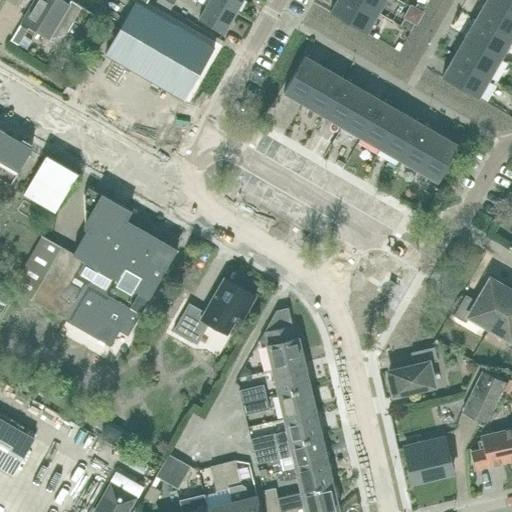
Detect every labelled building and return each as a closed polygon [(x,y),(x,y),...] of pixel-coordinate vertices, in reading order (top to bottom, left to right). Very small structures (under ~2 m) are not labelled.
[(61,0),(33,0),(21,22),(48,38),(49,37),(60,43),(81,7),(69,0),(67,3),(61,0)] [(172,0),(156,0),(153,5),(170,15),(178,3),(172,0)] [(215,0),(195,0),(206,6),(198,19),(223,34),(236,12),(215,0)] [(215,0),(236,12),(242,0),(215,0)] [(367,34),(378,14),(353,0),(337,0),(330,13),(367,34)] [(353,0),(378,14),(386,0),(353,0)] [(511,40),(511,14),(487,0),(486,0),(475,19),(511,40)] [(511,0),(487,0),(511,14),(511,0)] [(184,101),(215,49),(135,1),(134,3),(118,32),(105,54),(184,101)] [(403,18),(416,25),(423,14),(410,7),(403,18)] [(91,14),(76,40),(85,45),(100,19),(91,14)] [(501,60),(511,40),(475,19),(464,39),(501,60)] [(20,25),(10,41),(18,46),(28,30),(20,25)] [(490,79),(501,60),(464,39),(453,58),(490,79)] [(303,105),(324,68),(305,57),(284,93),(303,105)] [(479,99),(490,79),(453,58),(442,78),(479,99)] [(323,116),(344,79),(324,68),(303,105),(323,116)] [(342,127),(363,90),(344,79),(323,116),(342,127)] [(362,138),(383,102),(363,90),(342,127),(362,138)] [(381,149),(402,113),(383,102),(362,138),(381,149)] [(400,160),(421,124),(402,113),(381,149),(400,160)] [(420,172),(441,135),(421,124),(400,160),(420,172)] [(31,148),(3,132),(3,131),(0,128),(0,179),(10,185),(31,148)] [(441,135),(420,172),(439,183),(460,146),(441,135)] [(55,213),(77,173),(46,155),(23,195),(55,213)] [(102,318),(152,233),(136,224),(140,217),(89,188),(90,187),(89,186),(84,195),(85,229),(87,230),(73,254),(41,236),(10,289),(91,336),(102,318)] [(100,340),(110,345),(119,329),(127,334),(181,241),(181,240),(176,249),(172,247),(173,245),(152,233),(102,318),(110,323),(100,340)] [(405,294),(410,279),(398,275),(394,291),(405,294)] [(244,319),(256,298),(225,280),(205,314),(190,306),(175,332),(197,345),(209,324),(228,334),(239,316),(244,319)] [(511,291),(499,284),(499,285),(490,280),(477,302),(466,295),(453,316),(465,323),(470,316),(490,329),(511,291)] [(160,291),(154,303),(165,308),(171,296),(160,291)] [(511,291),(490,329),(509,340),(505,347),(511,350),(511,291)] [(267,345),(273,370),(305,362),(299,338),(295,338),(288,308),(276,311),(259,341),(267,345)] [(415,366),(389,371),(391,380),(390,381),(394,396),(413,392),(412,391),(434,386),(429,363),(438,361),(435,347),(412,353),(415,366)] [(139,349),(127,356),(134,369),(146,362),(139,349)] [(278,394),(311,387),(305,362),(273,370),(278,394)] [(245,367),(239,378),(251,375),(250,369),(245,367)] [(487,423),(506,384),(483,372),(463,412),(487,423)] [(241,403),(266,397),(263,385),(238,390),(241,403)] [(284,419),(317,412),(311,387),(278,394),(284,419)] [(241,403),(244,415),(269,409),(266,397),(241,403)] [(253,453),(322,436),(317,412),(284,419),(287,431),(250,440),(253,453)] [(0,468),(12,476),(34,438),(0,418),(0,468)] [(106,423),(101,432),(116,441),(121,432),(106,423)] [(476,470),(511,460),(511,447),(508,430),(481,436),(482,440),(478,441),(480,450),(472,452),(476,470)] [(296,469),(328,461),(322,436),(253,453),(256,465),(293,456),(296,469)] [(413,482),(452,473),(444,439),(405,448),(413,482)] [(76,467),(93,474),(99,459),(81,453),(76,467)] [(168,484),(180,462),(168,455),(156,477),(168,484)] [(302,493),(334,486),(328,461),(296,469),(301,492),(302,493)] [(179,490),(191,468),(180,462),(168,484),(179,490)] [(223,465),(229,489),(240,486),(234,462),(223,465)] [(234,511),(232,502),(229,489),(223,465),(210,468),(216,492),(204,495),(207,511),(234,511)] [(240,486),(229,489),(232,502),(234,511),(260,511),(257,496),(248,498),(245,487),(242,485),(240,486)] [(127,511),(135,500),(112,486),(96,511),(127,511)] [(151,486),(144,498),(155,504),(162,492),(151,486)] [(280,511),(305,506),(306,511),(332,511),(340,510),(334,486),(302,493),(301,492),(277,498),(277,499),(265,502),(267,511),(280,511)] [(277,499),(277,498),(275,488),(262,491),(265,502),(277,499)] [(207,511),(204,495),(180,501),(181,511),(207,511)]
